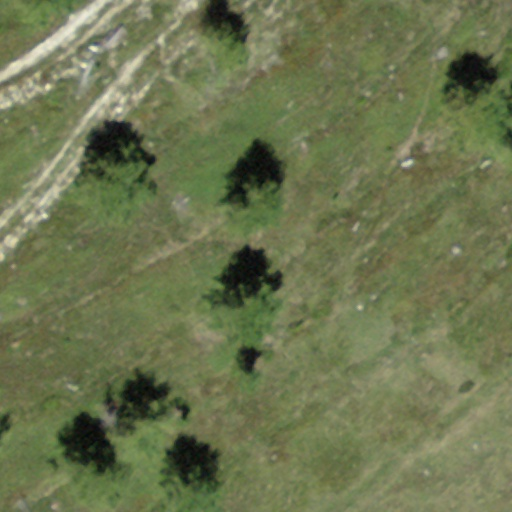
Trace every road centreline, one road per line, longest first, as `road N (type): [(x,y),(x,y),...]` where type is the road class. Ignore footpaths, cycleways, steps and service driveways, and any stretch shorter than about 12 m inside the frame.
road 1 (track): [(0,246),(216,22),(214,0)]
road 2 (track): [(135,0),(0,75)]
